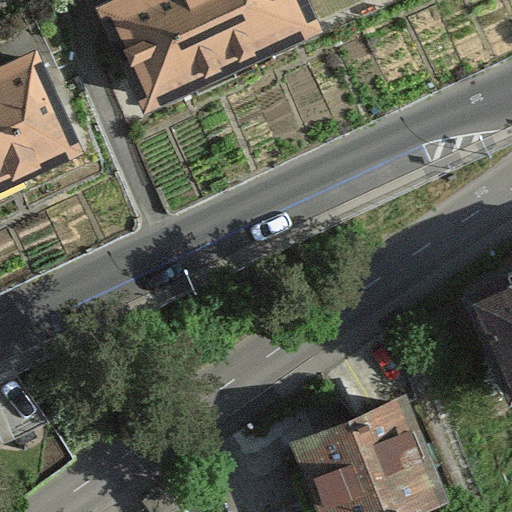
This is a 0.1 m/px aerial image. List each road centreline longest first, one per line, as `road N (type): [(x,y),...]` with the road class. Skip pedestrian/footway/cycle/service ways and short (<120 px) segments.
road 1 (residential): [(511,190),(43,511)]
road 2 (residential): [(511,89),(0,330)]
